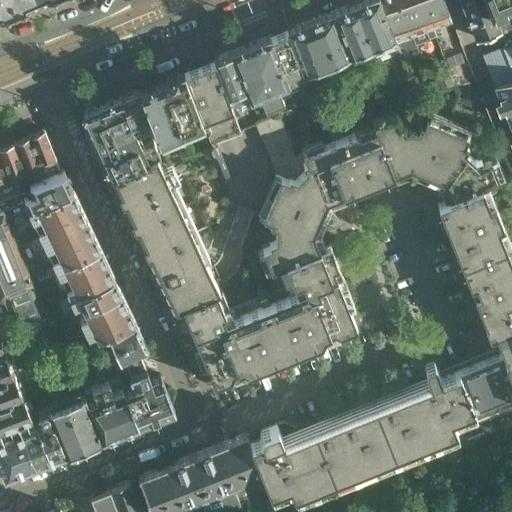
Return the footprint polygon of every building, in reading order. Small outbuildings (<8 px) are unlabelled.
[(0,0),(0,12),(14,6),(11,0),(0,0)] [(398,49),(398,47),(379,0),(360,0),(354,2),(371,45),(379,42),(384,54),(398,49)] [(407,28),(396,0),(379,0),(398,47),(414,40),(410,28),(407,28)] [(434,21),(428,4),(425,5),(422,0),(396,0),(407,28),(410,28),(414,40),(415,42),(426,38),(421,26),(430,22),(434,21)] [(450,15),(443,0),(422,0),(425,5),(428,4),(434,21),(430,22),(429,27),(432,36),(444,31),(439,19),(450,15)] [(491,11),(486,0),(461,0),(476,37),(501,28),(494,10),(491,11)] [(511,0),(486,0),(491,11),(494,10),(501,28),(507,45),(503,47),(504,48),(511,44),(511,0)] [(371,45),(354,2),(332,11),(349,54),(371,45)] [(349,54),(332,11),(302,22),(319,65),(349,54)] [(319,65),(302,22),(281,31),(270,35),(250,42),(273,102),(281,98),(277,86),(288,82),(299,78),(304,76),(309,89),(316,86),(309,69),(319,65)] [(273,102),(250,42),(230,50),(249,98),(260,93),(265,105),(273,102)] [(511,44),(504,48),(484,55),(496,85),(495,86),(511,129),(511,44)] [(249,98),(230,50),(214,57),(214,58),(199,64),(190,68),(183,70),(162,79),(180,127),(202,119),(201,117),(215,112),(231,105),(249,98)] [(180,127),(162,79),(141,88),(150,112),(159,136),(180,127)] [(150,112),(141,88),(120,96),(131,119),(141,115),(150,112)] [(146,129),(144,123),(141,115),(131,119),(120,96),(101,104),(120,151),(139,142),(139,141),(135,133),(146,129)] [(120,151),(101,104),(85,111),(82,117),(102,159),(120,151)] [(393,173),(375,128),(356,136),(354,131),(346,134),(337,110),(320,117),(331,140),(327,142),(296,155),(300,166),(294,181),(313,189),(314,188),(326,200),(340,194),(344,192),(347,191),(355,188),(393,173)] [(283,124),(280,115),(279,114),(255,123),(259,133),(283,124)] [(426,173),(447,124),(426,115),(423,123),(420,121),(417,128),(404,128),(401,121),(398,123),(395,115),(373,123),(375,128),(393,173),(407,167),(413,167),(426,173)] [(287,134),(286,131),(283,124),(259,133),(263,144),(287,134)] [(499,177),(490,155),(482,158),(481,155),(474,158),(465,149),(468,142),(465,140),(468,133),(447,124),(426,173),(439,178),(443,183),(449,195),(449,196),(486,181),(499,177)] [(61,170),(44,128),(29,134),(46,176),(61,170)] [(46,176),(29,134),(15,141),(27,170),(32,182),(46,176)] [(291,144),(287,134),(263,144),(267,154),(291,144)] [(156,154),(159,153),(151,137),(139,142),(120,151),(102,159),(110,176),(149,158),(156,154)] [(27,170),(15,141),(1,147),(18,188),(26,185),(21,173),(27,170)] [(296,155),(291,144),(267,154),(271,164),(296,155)] [(0,198),(19,190),(18,188),(1,147),(0,146),(0,198)] [(210,157),(207,149),(199,152),(203,160),(210,157)] [(219,288),(209,266),(202,251),(209,247),(212,238),(178,164),(169,168),(161,152),(159,153),(156,154),(149,158),(110,176),(148,257),(171,307),(172,306),(172,307),(219,288)] [(300,166),(296,155),(271,164),(275,173),(280,175),(294,181),(300,166)] [(56,338),(19,246),(6,215),(30,206),(73,188),(63,169),(61,170),(46,176),(32,182),(29,183),(33,193),(1,207),(2,209),(0,210),(0,290),(24,351),(56,338)] [(338,265),(336,259),(329,243),(319,247),(313,230),(319,215),(326,200),(314,188),(313,189),(294,181),(280,175),(271,195),(263,214),(259,212),(250,215),(246,217),(255,241),(268,236),(269,240),(269,241),(270,244),(262,247),(271,268),(281,264),(289,284),(283,286),(307,345),(326,337),(324,332),(333,329),(335,334),(361,323),(342,274),(336,276),(333,267),(338,265)] [(510,242),(486,181),(449,196),(449,195),(436,200),(449,232),(454,230),(458,238),(452,240),(461,261),(510,242)] [(42,218),(80,203),(73,188),(30,206),(33,214),(39,211),(42,218)] [(43,236),(87,218),(80,203),(42,218),(45,224),(39,226),(43,236)] [(55,247),(93,232),(87,218),(43,236),(46,242),(52,239),(55,247)] [(56,264),(100,246),(93,232),(55,247),(58,253),(52,255),(56,264)] [(511,275),(511,245),(510,242),(461,261),(469,283),(475,280),(478,289),(511,275)] [(69,277),(107,261),(100,246),(56,264),(59,271),(65,269),(69,277)] [(70,294),(114,276),(107,261),(69,277),(72,284),(66,286),(70,294)] [(426,446),(438,441),(436,435),(444,431),(455,427),(453,422),(457,421),(467,425),(471,415),(479,412),(489,417),(494,406),(501,403),(511,408),(511,406),(511,275),(478,289),(478,290),(473,292),(476,299),(475,299),(495,348),(438,370),(434,359),(425,362),(424,366),(429,381),(424,383),(395,394),(392,389),(312,421),(315,427),(294,435),(289,437),(282,434),(276,422),(261,428),(259,432),(261,436),(249,441),(275,507),(426,446)] [(82,307),(121,291),(114,276),(70,294),(73,302),(79,299),(82,307)] [(307,345),(283,286),(265,294),(262,286),(255,288),(258,296),(240,304),(263,362),(283,355),(281,350),(285,348),(287,353),(307,345)] [(263,362),(240,304),(229,308),(221,287),(219,288),(172,307),(180,328),(185,326),(209,384),(235,374),(233,369),(242,365),(244,370),(263,362)] [(83,324),(128,305),(121,291),(82,307),(85,312),(79,314),(83,324)] [(108,331),(135,320),(128,305),(83,324),(86,330),(92,328),(96,336),(108,331)] [(147,348),(135,320),(108,331),(119,359),(120,359),(138,352),(147,348)] [(0,374),(12,370),(3,347),(0,348),(0,374)] [(174,409),(160,374),(159,374),(149,377),(145,366),(144,366),(138,352),(120,359),(131,385),(123,388),(137,424),(173,409),(174,409)] [(0,400),(22,393),(12,370),(0,374),(0,400)] [(137,424),(123,388),(113,392),(109,380),(101,384),(120,430),(137,424)] [(120,430),(101,384),(93,387),(97,398),(87,402),(101,438),(120,430)] [(31,415),(22,393),(0,400),(0,426),(9,423),(17,420),(26,417),(31,415)] [(101,438),(87,402),(84,395),(64,402),(81,446),(101,438)] [(81,446),(64,402),(48,408),(66,452),(81,446)] [(66,452),(48,408),(39,412),(42,420),(36,423),(50,459),(66,452)] [(50,459),(36,423),(29,425),(26,417),(17,420),(35,465),(50,459)] [(35,465),(17,420),(9,423),(12,432),(0,436),(0,466),(4,477),(35,465)] [(277,511),(275,507),(249,441),(246,432),(138,475),(138,477),(152,511),(158,511),(186,501),(190,511),(241,511),(243,511),(277,511)] [(141,511),(130,480),(129,478),(109,486),(118,511),(141,511)] [(118,511),(109,486),(106,488),(107,488),(93,496),(92,493),(90,494),(96,511),(118,511)]
